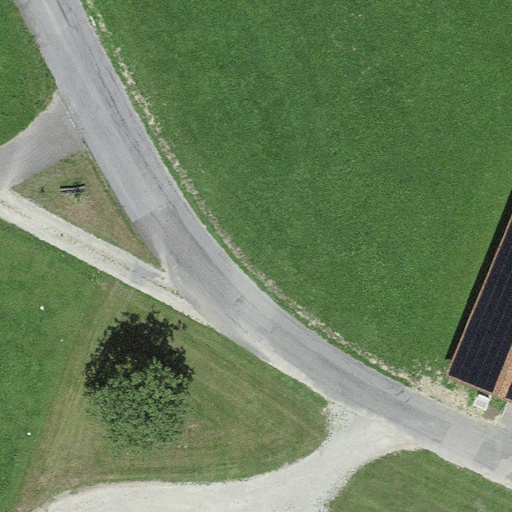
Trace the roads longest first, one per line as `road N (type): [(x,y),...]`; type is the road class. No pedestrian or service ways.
road 1 (unclassified): [(47,0),(161,215),(247,323),(511,457)]
road 2 (track): [(0,205),(247,323)]
road 3 (track): [(0,169),(57,132),(88,81)]
